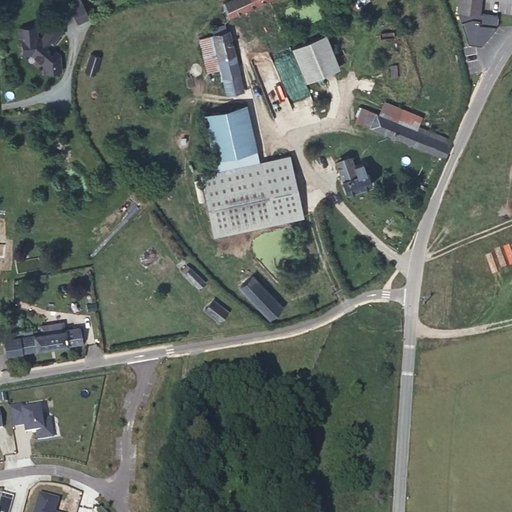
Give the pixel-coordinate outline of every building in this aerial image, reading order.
[(66,0),(77,23),(89,17),(80,0),(66,0)] [(229,0),(224,3),(230,16),(266,0),(229,0)] [(458,0),(457,12),(467,44),(481,46),(496,27),(498,16),(480,13),(481,0),(458,0)] [(51,54),(48,51),(49,49),(47,47),(51,41),(53,43),(58,37),(56,36),(61,30),(53,24),(40,39),(38,37),(36,37),(35,25),(20,27),(22,54),(32,53),(34,50),(46,60),(44,63),(45,73),(61,71),(59,55),(54,51),(51,54)] [(224,24),(211,27),(213,34),(219,57),(234,53),(228,30),(226,31),(224,24)] [(325,30),(290,45),(304,80),(340,66),(325,30)] [(213,34),(199,38),(213,97),(243,90),(234,53),(219,57),(213,34)] [(100,56),(91,53),(85,72),(94,75),(100,56)] [(382,114),(416,127),(420,116),(387,103),(382,114)] [(204,114),(217,170),(200,174),(214,236),(305,216),(290,154),(259,161),(246,104),(204,114)] [(370,126),(376,112),(361,106),(355,120),(370,126)] [(444,158),(451,140),(416,127),(382,114),(376,112),(370,126),(444,158)] [(336,163),(341,179),(357,174),(354,165),(351,158),(336,163)] [(363,162),(354,165),(357,174),(341,179),(346,192),(372,184),(367,171),(366,171),(363,162)] [(39,258),(18,260),(19,269),(40,267),(39,258)] [(182,270),(185,273),(190,268),(187,265),(182,270)] [(190,268),(185,273),(199,287),(204,282),(190,268)] [(251,275),(239,286),(270,319),(282,307),(251,275)] [(213,299),(204,309),(219,322),(228,311),(213,299)] [(387,305),(384,311),(389,314),(392,308),(387,305)] [(65,330),(60,330),(59,322),(41,325),(42,333),(6,338),(7,343),(10,342),(11,353),(82,342),(80,327),(65,330)] [(22,411),(22,406),(12,408),(15,426),(24,425),(25,432),(29,432),(29,433),(36,432),(38,440),(53,437),(50,420),(42,421),(40,408),(22,411)] [(40,494),(34,511),(54,511),(58,499),(40,494)]
